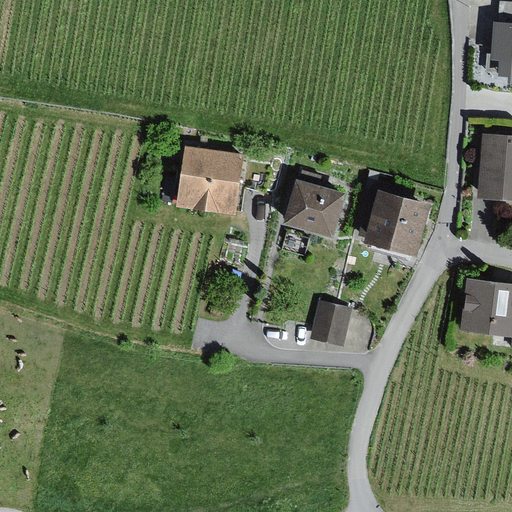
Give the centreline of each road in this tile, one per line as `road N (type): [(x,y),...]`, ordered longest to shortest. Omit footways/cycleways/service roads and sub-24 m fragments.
road 1 (unclassified): [(361,511),(365,414),(441,245)]
road 2 (unclassified): [(441,245),(459,103),(457,0)]
